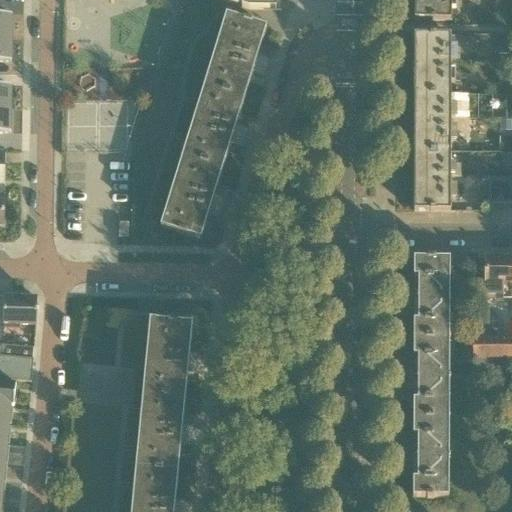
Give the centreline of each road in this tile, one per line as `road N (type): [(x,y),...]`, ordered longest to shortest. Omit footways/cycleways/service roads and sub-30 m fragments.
road 1 (tertiary): [(345,511),(344,228)]
road 2 (residential): [(347,54),(308,54),(296,65),(234,274)]
road 3 (residential): [(46,0),(40,270)]
road 4 (unclassified): [(40,511),(63,271)]
road 5 (residential): [(211,511),(234,274)]
road 6 (tertiary): [(344,228),(347,54)]
road 7 (residential): [(234,274),(63,271)]
road 8 (residential): [(344,228),(511,230)]
